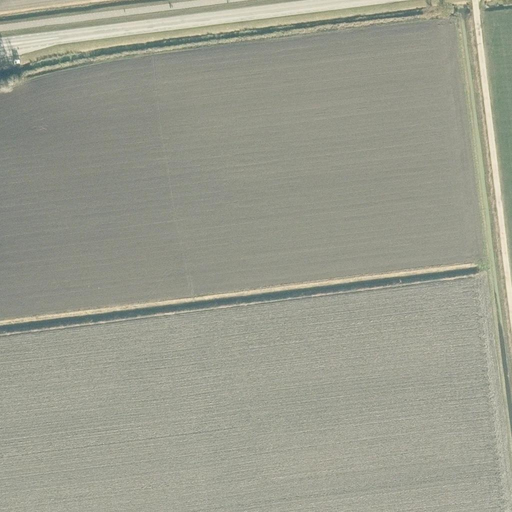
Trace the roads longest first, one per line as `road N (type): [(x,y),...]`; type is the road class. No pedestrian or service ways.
road 1 (track): [(511,313),(474,0)]
road 2 (primary): [(54,37),(353,0)]
